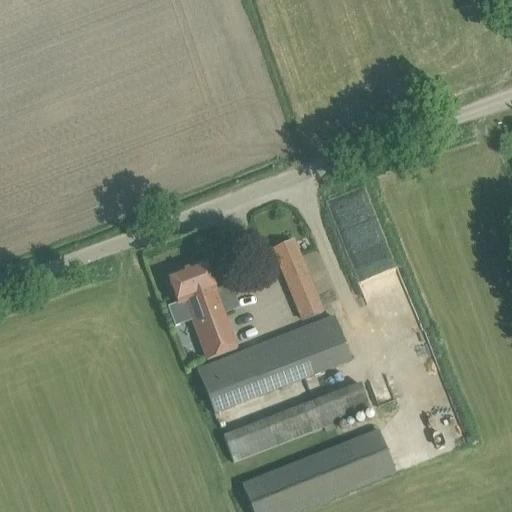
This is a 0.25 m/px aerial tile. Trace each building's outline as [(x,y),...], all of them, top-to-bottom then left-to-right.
[(436,372),(365,186),(329,200),(400,386),(436,372)] [(300,315),(319,308),(293,240),(275,247),(300,315)] [(189,318),(220,305),(205,264),(168,278),(178,304),(167,308),(175,328),(191,322),(189,318)] [(241,359),(221,305),(220,305),(189,318),(191,322),(209,371),(241,359)] [(334,319),(256,348),(273,392),(273,394),(351,364),(334,319)] [(225,437),(235,464),(320,431),(310,404),(225,437)] [(302,511),(396,476),(379,431),(243,485),(252,511),(302,511)]
